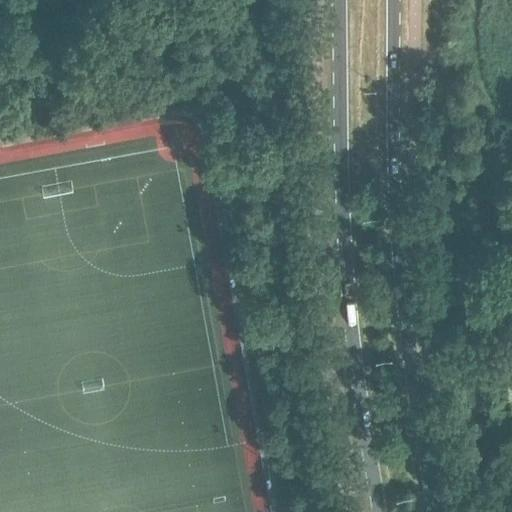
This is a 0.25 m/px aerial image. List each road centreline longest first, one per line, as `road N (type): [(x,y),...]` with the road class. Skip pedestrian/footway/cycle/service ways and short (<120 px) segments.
road 1 (secondary): [(432,511),(396,246),(392,0)]
road 2 (secondary): [(339,0),(343,239),(379,511)]
